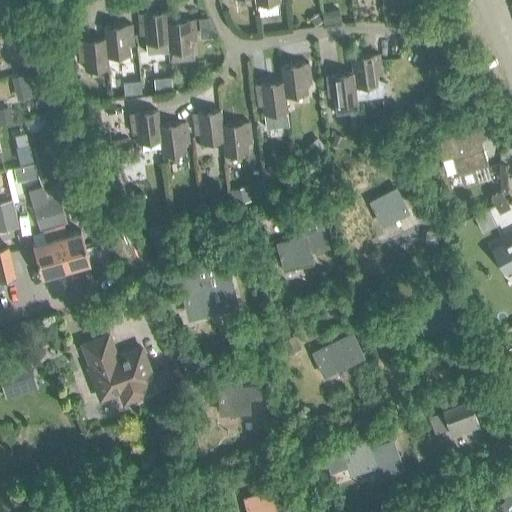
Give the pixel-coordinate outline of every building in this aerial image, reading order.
[(451,0),(440,5),(445,17),(456,12),(451,0)] [(321,11),(323,23),(341,20),(339,8),(321,11)] [(165,10),(137,13),(139,33),(144,33),(145,43),(146,53),(168,51),(167,41),(168,41),(166,21),(165,10)] [(318,13),(310,17),(314,25),(322,20),(318,13)] [(208,17),(199,17),(201,37),(218,35),(208,17)] [(166,21),(168,41),(167,41),(168,51),(168,52),(169,59),(192,57),(191,50),(190,39),(195,39),(193,19),(166,21)] [(103,26),(104,37),(105,37),(107,57),(129,54),(128,44),(133,43),(131,23),(103,26)] [(62,27),(55,31),(53,33),(60,44),(69,39),(62,27)] [(105,37),(104,37),(77,40),(79,60),(84,60),(85,70),(108,68),(107,57),(105,37)] [(447,44),(435,50),(441,60),(452,54),(447,44)] [(351,56),(353,71),(355,87),(357,98),(381,95),(385,82),(377,78),(376,73),(381,72),(379,53),(351,56)] [(281,65),(283,80),(285,95),(286,95),(307,92),(306,82),(311,82),(308,62),(281,65)] [(353,71),(325,75),(328,95),(333,94),(335,113),(358,111),(357,98),(355,87),(353,71)] [(168,78),(156,83),(159,90),(171,86),(168,78)] [(282,80),(255,84),(257,104),(262,103),(264,114),(265,127),(288,124),(287,111),(285,95),(285,96),(282,80)] [(427,105),(418,107),(420,115),(429,113),(427,105)] [(8,107),(0,108),(0,123),(11,120),(8,107)] [(138,142),(160,140),(161,140),(159,124),(157,109),(129,112),(132,133),(137,132),(138,142)] [(200,142),(223,139),(221,124),(219,109),(192,112),(194,132),(199,132),(200,142)] [(161,140),(160,140),(162,155),(185,151),(184,141),(189,141),(186,121),(159,124),(161,140)] [(221,124),(223,139),(225,154),(247,151),(246,141),(251,141),(249,121),(221,124)] [(478,138),(484,137),(481,127),(437,141),(442,158),(453,155),(458,170),(485,162),(478,138)] [(335,133),(331,143),(340,147),(344,137),(335,133)] [(317,136),(308,144),(316,153),(324,146),(317,136)] [(124,138),(109,139),(110,151),(125,149),(124,138)] [(267,177),(275,176),(274,164),(265,165),(267,177)] [(55,187),(41,191),(44,200),(58,196),(55,187)] [(248,188),(231,191),(233,205),(251,202),(248,188)] [(370,201),(381,223),(407,210),(395,188),(370,201)] [(490,195),(498,210),(507,205),(499,190),(490,195)] [(51,225),(54,236),(64,268),(88,261),(78,229),(65,233),(61,221),(65,220),(58,196),(44,200),(31,204),(38,228),(51,225)] [(0,201),(0,215),(16,212),(13,198),(0,201)] [(16,212),(0,215),(0,229),(19,226),(16,212)] [(277,243),(283,267),(311,260),(309,250),(329,246),(319,214),(299,219),(303,236),(277,243)] [(196,221),(182,225),(186,235),(189,234),(200,231),(199,229),(196,221)] [(44,239),(30,243),(40,276),(64,269),(54,236),(51,225),(41,228),(44,239)] [(427,228),(424,240),(435,242),(437,230),(427,228)] [(511,235),(492,246),(501,265),(510,260),(511,263),(511,235)] [(7,244),(0,245),(0,278),(13,275),(15,275),(9,251),(7,244)] [(225,258),(177,270),(180,279),(181,286),(187,310),(189,317),(237,304),(225,258)] [(438,297),(414,306),(423,329),(448,320),(444,310),(461,303),(451,275),(432,282),(438,297)] [(87,366),(99,397),(118,390),(123,401),(148,391),(144,380),(151,377),(139,346),(115,355),(106,333),(81,343),(89,365),(87,366)] [(294,333),(282,339),(287,351),(299,346),(294,333)] [(339,339),(313,351),(323,374),(349,361),(362,356),(356,343),(352,335),(351,333),(339,339)] [(0,364),(0,380),(1,383),(32,374),(27,356),(0,364)] [(264,356),(251,359),(254,370),(267,367),(264,356)] [(218,387),(219,412),(249,410),(248,398),(260,397),(259,385),(218,387)] [(442,410),(451,434),(478,423),(469,400),(442,410)] [(365,418),(355,422),(359,432),(369,429),(365,418)] [(325,455),(317,458),(321,468),(329,465),(330,469),(347,463),(350,473),(371,465),(376,479),(403,470),(392,439),(384,442),(381,435),(325,454),(325,455)] [(132,480),(112,486),(118,503),(137,497),(132,480)] [(244,497),(248,511),(278,511),(271,489),(244,497)] [(487,504),(491,511),(511,511),(511,494),(511,492),(487,504)]
